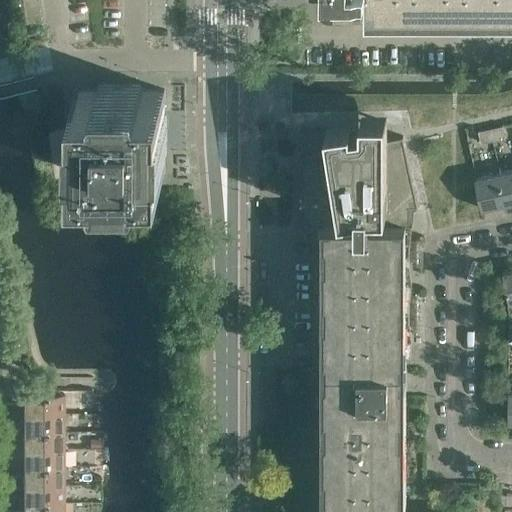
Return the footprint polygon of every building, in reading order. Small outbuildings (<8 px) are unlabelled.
[(511,0),(333,0),(333,20),(335,22),(352,22),(353,21),(353,0),(352,0),(365,0),(366,24),(511,23),(511,0)] [(104,89),(76,88),(75,112),(81,112),(81,149),(75,149),(75,172),(103,172),(103,177),(141,177),(141,172),(165,172),(165,150),(160,150),(160,124),(147,123),(148,112),(165,112),(165,89),(138,89),(138,85),(103,84),(104,89)] [(323,369),(323,511),(453,511),(454,511),(406,511),(406,401),(406,340),(410,340),(410,293),(411,293),(413,282),(411,272),(410,272),(410,235),(411,235),(413,225),(413,224),(410,224),(410,206),(419,206),(404,135),(389,139),(389,111),(364,110),(364,123),(354,124),(353,118),(328,123),(333,150),(301,155),(301,225),(320,225),(320,369),(323,369)] [(502,125),(490,128),(493,140),(505,137),(502,125)] [(478,131),(479,131),(481,143),(493,140),(490,128),(478,131)] [(511,168),(500,171),(507,203),(511,201),(511,168)] [(500,171),(475,177),(482,208),(507,203),(500,171)] [(511,299),(511,267),(503,270),(510,300),(511,299)] [(6,402),(6,411),(65,411),(65,393),(22,393),(22,403),(6,402)] [(65,411),(6,411),(7,421),(22,421),(22,430),(65,430),(65,411)] [(6,439),(6,447),(65,447),(65,430),(22,430),(22,439),(6,439)] [(99,438),(90,438),(90,446),(99,446),(99,438)] [(65,447),(6,447),(6,457),(22,458),(22,466),(65,466),(65,447)] [(6,475),(6,483),(65,483),(65,466),(22,466),(22,476),(6,475)] [(65,483),(6,483),(6,493),(22,494),(22,502),(65,502),(65,483)] [(6,510),(6,511),(64,511),(65,502),(22,502),(22,511),(6,510)]
